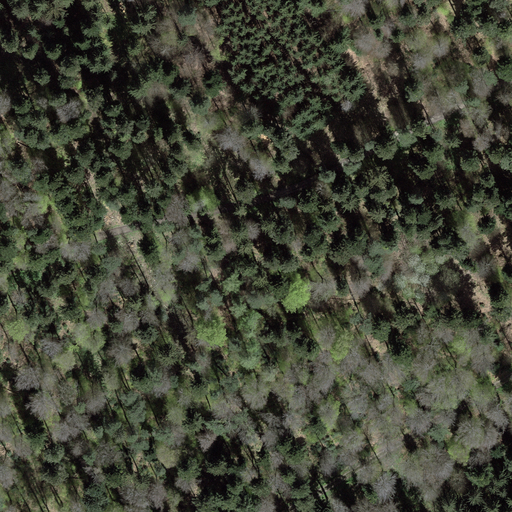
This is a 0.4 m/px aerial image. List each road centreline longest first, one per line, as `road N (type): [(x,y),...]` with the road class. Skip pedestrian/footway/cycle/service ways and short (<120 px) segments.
road 1 (track): [(511,75),(279,194),(116,231),(0,276)]
road 2 (track): [(511,377),(285,511)]
